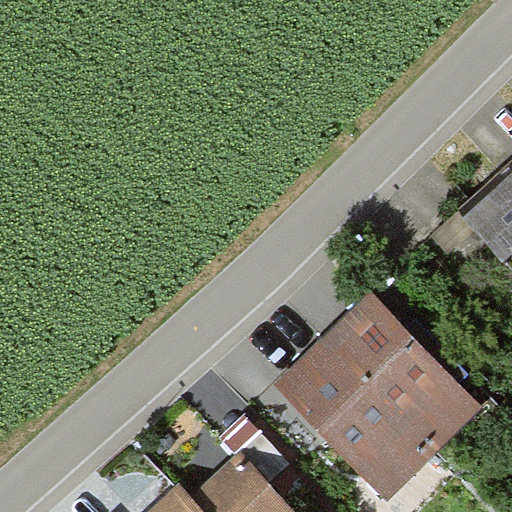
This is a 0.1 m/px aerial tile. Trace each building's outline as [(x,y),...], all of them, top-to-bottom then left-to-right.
[(511,162),(428,237),(454,266),(498,227),(511,243),(511,162)] [(312,345),(418,455),(466,409),(360,300),(312,345)] [(418,455),(312,345),(265,391),(371,500),(418,455)] [(178,511),(268,511),(226,467),(178,511)] [(175,511),(163,498),(147,511),(175,511)]
